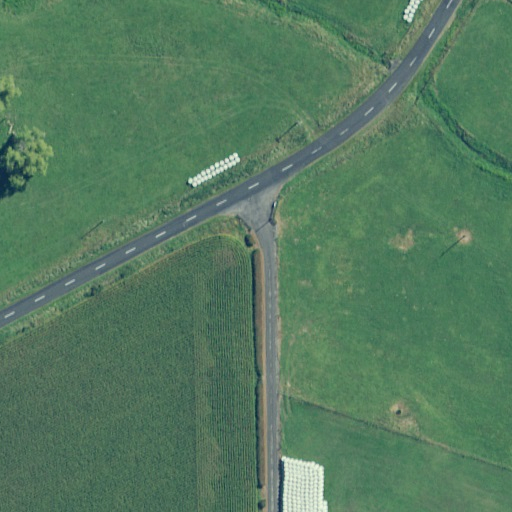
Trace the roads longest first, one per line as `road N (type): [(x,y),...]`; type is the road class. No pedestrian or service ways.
road 1 (tertiary): [(0,321),(344,132),(413,61),(450,0)]
road 2 (track): [(275,511),(255,186)]
